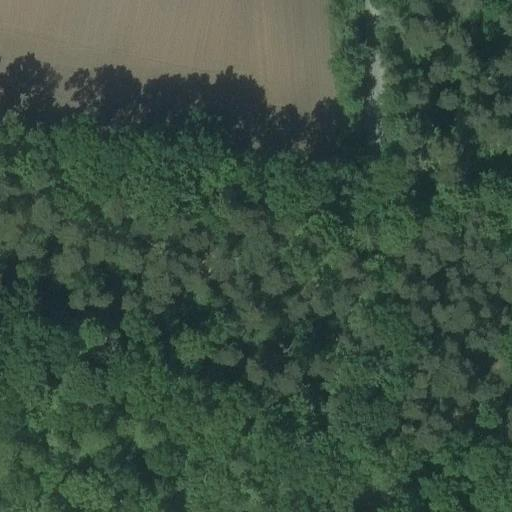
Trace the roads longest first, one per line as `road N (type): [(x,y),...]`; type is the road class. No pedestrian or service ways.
road 1 (unclassified): [(384,224),(0,147)]
road 2 (track): [(395,511),(384,224)]
road 3 (unclassified): [(384,224),(377,0)]
road 4 (unclassified): [(384,224),(511,213)]
